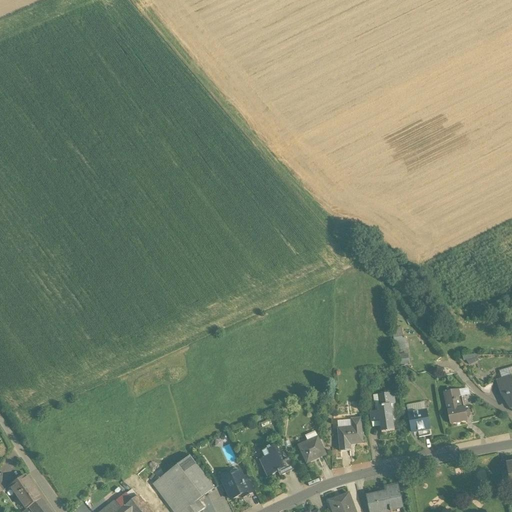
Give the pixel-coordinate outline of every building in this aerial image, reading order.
[(404,329),(394,330),(395,351),(404,350),(404,329)] [(476,356),(462,357),(463,362),(466,361),(469,366),(478,362),(476,356)] [(399,357),(400,366),(410,365),(409,357),(399,357)] [(511,369),(500,373),(503,382),(511,379),(511,369)] [(511,379),(503,382),(498,384),(502,395),(511,411),(511,379)] [(457,391),(444,394),(445,399),(458,397),(457,391)] [(393,394),(374,397),(376,408),(378,408),(379,413),(370,414),(372,427),(381,427),(382,434),(394,432),(390,406),(394,405),(395,403),(393,394)] [(446,404),(448,413),(445,415),(446,419),(449,419),(451,426),(467,423),(466,418),(470,417),(468,410),(465,411),(462,400),(446,404)] [(426,413),(408,416),(412,434),(418,433),(430,430),(426,413)] [(352,429),(338,430),(341,453),(350,452),(350,446),(363,445),(360,420),(351,421),(352,429)] [(430,430),(418,433),(419,439),(431,437),(430,430)] [(326,456),(317,438),(299,447),(306,462),(316,457),(318,460),(326,456)] [(284,462),(276,446),(270,449),(270,448),(267,450),(264,452),(268,461),(261,464),(267,478),(278,473),(279,473),(287,469),(284,462)] [(190,457),(153,485),(173,511),(200,511),(204,509),(198,501),(214,489),(190,457)] [(289,460),(284,462),(287,469),(279,473),(278,473),(280,477),(294,471),(289,460)] [(236,469),(230,471),(229,474),(232,478),(240,475),(238,470),(236,469)] [(507,472),(501,473),(504,488),(510,487),(509,483),(507,472)] [(232,478),(231,479),(232,480),(224,484),(231,500),(241,496),(242,498),(249,495),(248,493),(249,492),(242,479),(240,474),(240,475),(232,478)] [(248,476),(242,479),(249,492),(248,493),(249,495),(255,492),(248,476)] [(26,478),(11,488),(27,511),(42,500),(26,478)] [(385,492),(368,496),(371,511),(386,511),(390,511),(392,511),(401,509),(396,485),(384,488),(385,492)] [(131,489),(109,507),(113,511),(119,511),(125,507),(138,497),(131,489)] [(341,499),(329,503),(332,511),(355,511),(349,494),(340,498),(341,499)] [(149,511),(138,497),(125,507),(129,511),(149,511)]
